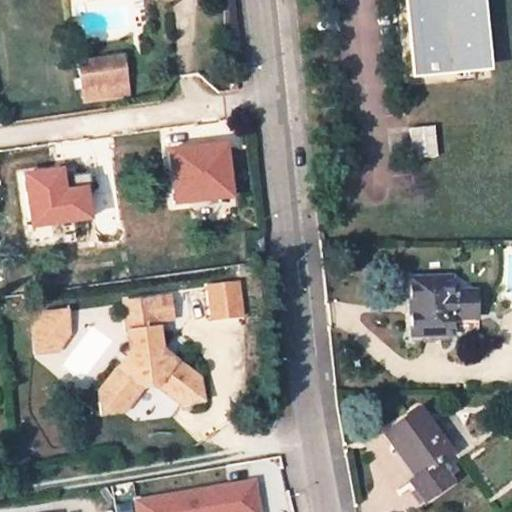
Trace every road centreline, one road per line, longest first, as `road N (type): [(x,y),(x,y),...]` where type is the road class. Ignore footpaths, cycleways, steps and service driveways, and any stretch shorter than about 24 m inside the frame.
road 1 (residential): [(325,511),(273,101)]
road 2 (residential): [(0,137),(273,101)]
